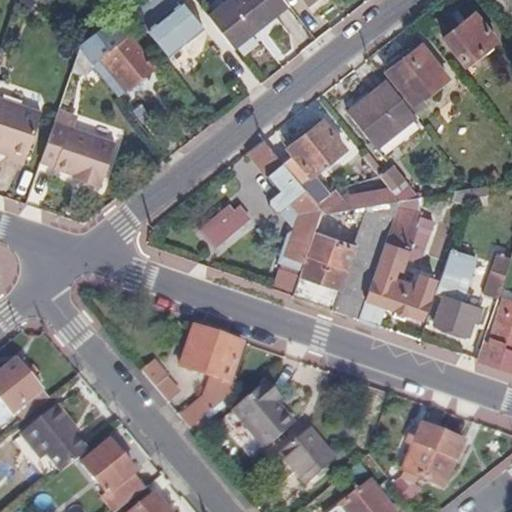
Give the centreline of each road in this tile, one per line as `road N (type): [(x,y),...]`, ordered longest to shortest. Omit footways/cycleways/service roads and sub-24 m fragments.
road 1 (tertiary): [(511,403),(79,255)]
road 2 (residential): [(79,255),(407,0)]
road 3 (residential): [(224,511),(38,289)]
